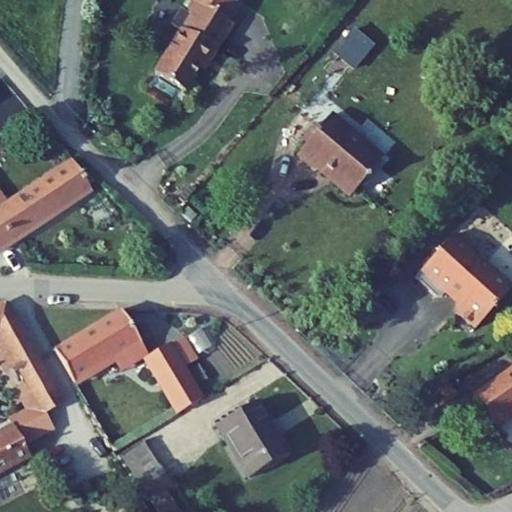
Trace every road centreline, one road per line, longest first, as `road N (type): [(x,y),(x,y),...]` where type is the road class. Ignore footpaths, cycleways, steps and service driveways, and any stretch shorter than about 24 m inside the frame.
road 1 (unclassified): [(210,293),(248,311),(462,511)]
road 2 (unclassified): [(210,293),(179,239),(0,55)]
road 3 (unclassified): [(0,288),(210,293)]
